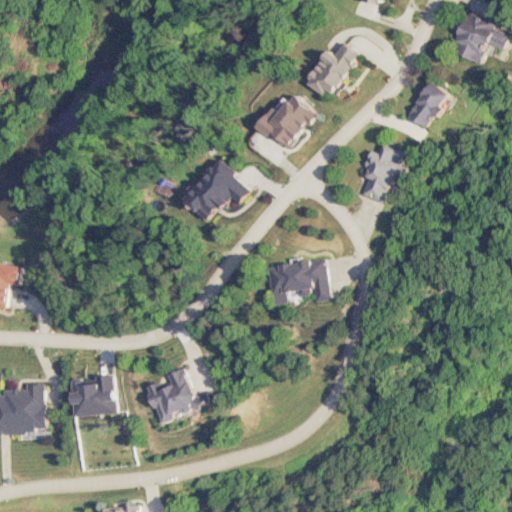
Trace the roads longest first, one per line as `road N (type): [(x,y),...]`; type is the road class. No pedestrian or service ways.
road 1 (residential): [(306,178),(365,252),(361,310),(339,386),(316,418),(268,448),(159,476),(0,494)]
road 2 (residential): [(0,335),(145,337),(178,321),(306,178)]
road 3 (residential): [(306,178),(404,77),(435,0)]
